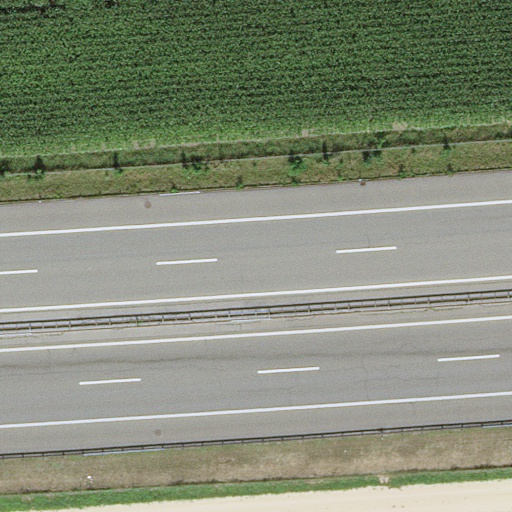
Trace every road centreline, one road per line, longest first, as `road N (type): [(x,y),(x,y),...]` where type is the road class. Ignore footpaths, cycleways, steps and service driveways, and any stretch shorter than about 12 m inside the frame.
road 1 (motorway): [(0,388),(511,354)]
road 2 (motorway): [(511,237),(0,270)]
road 3 (track): [(511,500),(369,511)]
